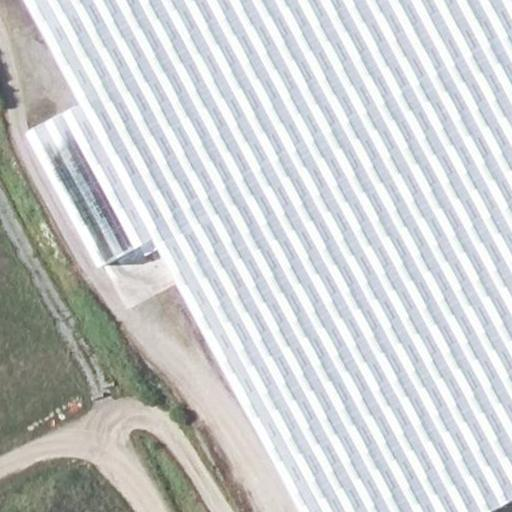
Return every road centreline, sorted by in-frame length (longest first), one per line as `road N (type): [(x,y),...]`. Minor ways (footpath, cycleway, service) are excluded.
road 1 (track): [(226,511),(151,414),(0,467)]
road 2 (track): [(0,197),(117,424)]
